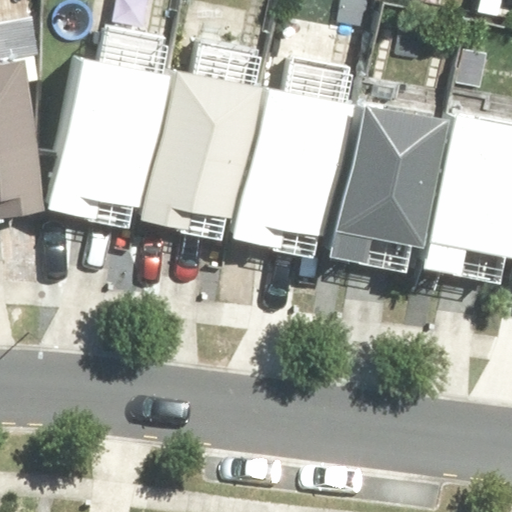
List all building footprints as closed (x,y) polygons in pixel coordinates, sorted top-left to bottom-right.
[(175,60),(84,42),(53,197),(144,215),(175,60)] [(20,49),(0,51),(0,208),(42,203),(20,49)] [(264,72),(179,55),(148,208),(233,225),(264,72)] [(359,90),(270,71),(237,224),(326,243),(359,90)] [(462,99),(372,81),(340,237),(431,256),(462,99)] [(511,101),(466,93),(435,249),(511,263),(511,101)]
